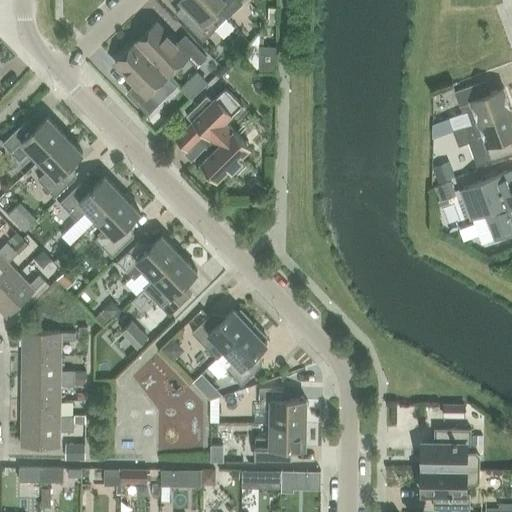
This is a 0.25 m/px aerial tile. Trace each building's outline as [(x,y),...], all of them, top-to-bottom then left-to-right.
[(202,42),(226,18),(208,0),(178,0),(194,17),(186,25),(202,42)] [(208,0),(226,18),(244,0),(208,0)] [(155,22),(135,42),(167,76),(187,57),(196,66),(206,57),(185,35),(176,44),(155,22)] [(259,47),(259,33),(249,42),(239,52),(259,73),(259,72),(259,47)] [(167,76),(135,42),(114,62),(135,84),(126,92),(147,114),(157,105),(147,95),(167,76)] [(275,72),(276,47),(259,47),(259,72),(275,72)] [(471,125),(511,111),(503,88),(480,96),(476,85),(455,93),(462,113),(466,111),(471,124),(471,125)] [(225,88),(212,101),(206,96),(185,116),(192,122),(175,139),(186,151),(197,140),(204,148),(208,145),(213,151),(199,164),(216,181),(229,169),(231,171),(241,161),(239,159),(250,148),(225,122),(242,105),(225,88)] [(471,125),(471,124),(452,131),(458,146),(468,142),(476,166),(503,156),(497,141),(511,135),(511,113),(511,111),(471,125)] [(35,164),(64,135),(47,117),(32,131),(24,122),(2,143),(19,161),(26,154),(35,164)] [(82,153),(64,135),(35,164),(44,173),(37,179),(54,197),(76,176),(68,167),(82,153)] [(454,177),(448,162),(432,168),(437,183),(454,177)] [(477,234),(493,228),(497,239),(511,233),(511,179),(509,171),(462,188),(473,216),(470,217),(477,234)] [(96,219),(122,194),(104,176),(90,190),(81,181),(59,203),(77,220),(83,213),(93,223),(96,220),(96,219)] [(451,197),(446,184),(433,189),(438,202),(451,197)] [(96,219),(96,220),(105,229),(95,239),(112,256),(133,235),(125,227),(139,213),(122,194),(96,219)] [(256,194),(243,195),(243,204),(257,203),(256,194)] [(7,214),(24,231),(36,220),(19,202),(7,214)] [(8,240),(14,246),(22,238),(16,232),(8,240)] [(150,282),(179,254),(161,235),(147,249),(139,240),(117,262),(134,279),(141,273),(149,282),(150,282)] [(14,246),(12,248),(17,253),(18,254),(28,244),(22,238),(14,246)] [(0,259),(12,248),(7,242),(0,248),(0,259)] [(12,248),(0,259),(0,291),(18,273),(8,263),(17,253),(12,248)] [(50,260),(42,251),(33,259),(41,268),(50,260)] [(197,272),(179,254),(150,282),(149,282),(142,288),(169,316),(191,295),(182,286),(197,272)] [(56,279),(65,289),(76,278),(67,269),(63,272),(56,279)] [(18,273),(0,291),(0,310),(7,317),(44,281),(38,275),(29,284),(18,273)] [(101,309),(102,310),(110,319),(120,310),(111,301),(101,309)] [(191,332),(216,358),(224,351),(253,324),(239,310),(236,313),(233,309),(216,325),(208,317),(191,332)] [(131,322),(121,331),(136,347),(146,338),(131,322)] [(266,338),(253,324),(224,351),(234,361),(226,369),(241,385),(258,369),(249,360),(266,344),(263,340),(266,338)] [(22,354),(61,355),(61,340),(75,340),(75,332),(22,331),(22,354)] [(173,361),(184,350),(172,338),(161,349),(173,361)] [(21,377),(74,378),(74,370),(60,370),(61,355),(22,354),(21,377)] [(192,382),(201,392),(210,383),(201,373),(192,382)] [(21,377),(21,400),(60,400),(60,385),(73,386),(74,386),(74,378),(21,377)] [(259,387),(259,409),(270,409),(270,423),(305,423),(305,407),(309,404),(305,401),(306,399),(304,399),(301,396),(297,399),(282,399),(283,387),(259,387)] [(21,400),(21,423),(73,423),(73,416),(60,416),(60,400),(21,400)] [(443,417),(448,405),(426,404),(425,414),(443,417)] [(448,405),(443,417),(463,417),(463,405),(448,405)] [(73,416),(73,423),(85,424),(85,415),(73,415),(73,416)] [(73,423),(21,423),(20,446),(59,447),(60,431),(73,431),(73,425),(73,423)] [(305,423),(270,423),(270,437),(255,437),(254,459),(282,459),(283,447),(305,447),(305,423)] [(421,468),(479,469),(479,456),(475,452),(466,452),(466,444),(470,444),(470,429),(434,428),(434,442),(422,442),(422,459),(427,459),(427,466),(422,466),(421,468)] [(65,459),(85,459),(85,444),(65,444),(65,459)] [(209,451),(209,461),(210,462),(223,462),(223,445),(209,445),(209,451)] [(41,467),(19,467),(18,481),(41,481),(41,467)] [(63,482),(63,468),(41,467),(41,481),(63,482)] [(119,486),(119,468),(104,468),(103,485),(119,486)] [(120,468),(120,483),(147,483),(147,469),(120,468)] [(479,469),(421,468),(422,470),(427,469),(427,477),(421,477),(421,494),(433,494),(433,508),(469,509),(469,493),(465,493),(465,485),(475,486),(479,482),(479,469)] [(161,469),(160,485),(200,486),(201,470),(161,469)] [(241,470),(241,485),(255,486),(280,486),(280,470),(256,470),(241,470)] [(281,492),(293,492),(293,489),(320,489),(320,487),(320,471),(281,470),(281,492)] [(40,499),(40,506),(51,506),(51,487),(41,487),(40,499)]
